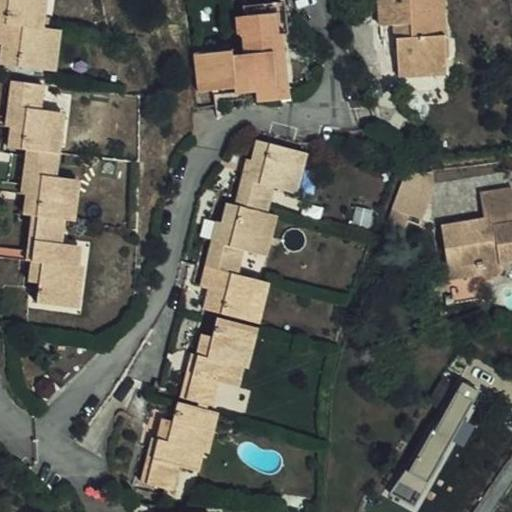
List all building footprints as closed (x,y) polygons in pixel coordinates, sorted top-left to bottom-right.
[(0,0),(0,18),(3,19),(0,36),(0,40),(8,42),(4,62),(61,71),(67,29),(47,26),(51,0),(0,0)] [(399,37),(401,64),(449,58),(444,23),(439,24),(435,0),(375,0),(378,27),(403,24),(405,37),(399,37)] [(447,23),(443,0),(435,0),(439,24),(444,23),(447,23)] [(287,87),(278,1),(244,4),(245,15),(237,16),(239,33),(243,33),(245,52),(233,53),(232,49),(195,53),(199,90),(229,87),(230,93),(287,87)] [(451,71),(449,58),(401,64),(403,75),(451,71)] [(9,143),(26,145),(61,149),(64,108),(39,105),(41,80),(11,77),(7,119),(11,120),(9,143)] [(254,155),(250,177),(243,176),(238,202),(266,208),(272,181),(296,187),(304,147),(257,138),(254,155)] [(82,175),(58,172),(61,149),(26,145),(22,189),(27,190),(25,210),(35,211),(68,215),(78,216),(82,175)] [(243,176),(250,177),(254,155),(247,154),(243,176)] [(475,226),(475,219),(442,222),(445,252),(459,250),(461,263),(478,261),(478,271),(500,268),(499,263),(511,261),(511,186),(483,191),(487,217),(494,216),(495,224),(475,226)] [(224,241),(218,240),(213,265),(242,271),(246,245),(270,250),(278,210),(266,208),(238,202),(232,202),(228,219),(224,241)] [(65,240),(68,215),(35,211),(31,259),(35,260),(33,282),(42,283),(41,302),(85,306),(89,264),(83,263),(84,241),(65,240)] [(494,216),(487,217),(475,219),(475,226),(495,224),(494,216)] [(222,218),(218,240),(224,241),(228,219),(222,218)] [(445,252),(448,275),(478,271),(478,261),(461,263),(459,250),(445,252)] [(220,287),(216,310),(265,319),(273,277),(242,271),(213,265),(209,285),(215,286),(220,287)] [(216,310),(220,287),(215,286),(210,308),(216,310)] [(219,337),(208,335),(204,356),(201,377),(194,376),(190,398),(222,405),(227,381),(245,385),(249,365),(256,367),(264,325),(222,318),(219,337)] [(194,376),(201,377),(204,356),(198,355),(194,376)] [(481,391),(458,377),(388,493),(415,510),(481,391)] [(158,463),(151,462),(148,479),(168,479),(168,491),(178,493),(184,468),(204,472),(207,452),(213,453),(221,412),(176,404),(173,424),(166,423),(162,443),(158,463)] [(151,462),(158,463),(162,443),(155,441),(151,462)] [(148,479),(146,487),(168,491),(168,479),(148,479)]
